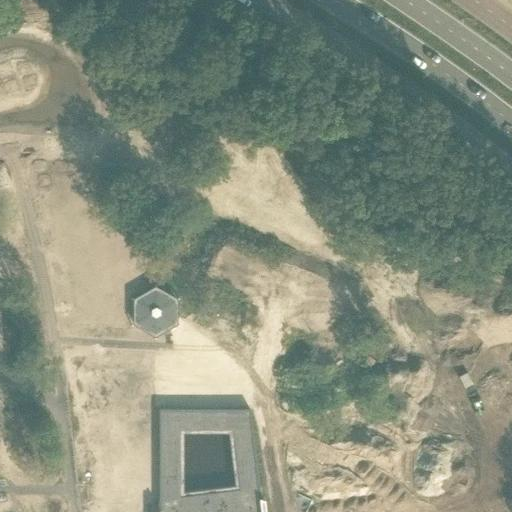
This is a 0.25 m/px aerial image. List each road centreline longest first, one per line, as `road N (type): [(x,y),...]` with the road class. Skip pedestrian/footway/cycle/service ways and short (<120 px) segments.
road 1 (track): [(8,151),(120,154),(387,262)]
road 2 (unclassified): [(266,0),(511,176)]
road 3 (track): [(387,262),(478,511)]
road 4 (primary): [(331,0),(511,125)]
road 5 (primary): [(511,78),(400,0)]
road 6 (track): [(387,262),(472,274),(511,292)]
